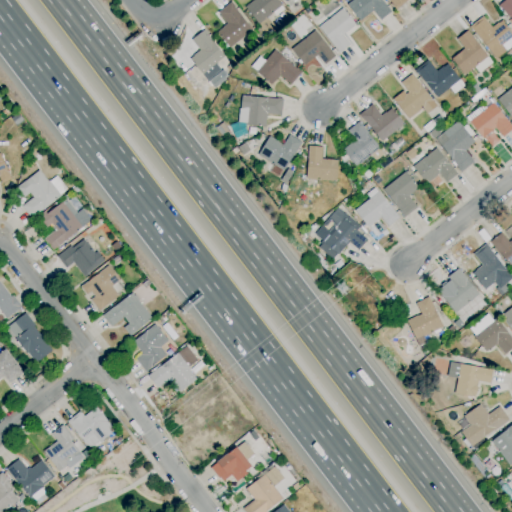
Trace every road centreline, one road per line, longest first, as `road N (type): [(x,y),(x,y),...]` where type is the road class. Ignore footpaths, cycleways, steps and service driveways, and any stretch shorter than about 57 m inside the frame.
road 1 (motorway): [(453,511),(58,0)]
road 2 (motorway): [(0,12),(383,511)]
road 3 (residential): [(0,239),(207,511)]
road 4 (residential): [(456,0),(319,110)]
road 5 (residential): [(511,179),(409,263)]
